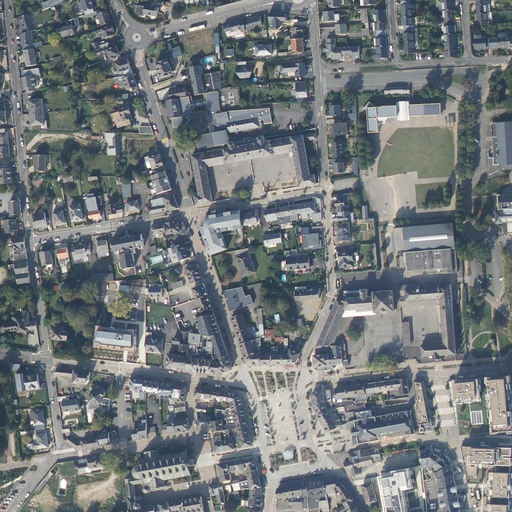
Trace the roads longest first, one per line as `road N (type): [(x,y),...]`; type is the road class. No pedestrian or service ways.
road 1 (residential): [(6,0),(30,240)]
road 2 (residential): [(510,362),(304,377)]
road 3 (residential): [(323,188),(312,15),(300,0)]
road 4 (residential): [(304,377),(330,296),(324,194)]
road 5 (residential): [(246,383),(188,213)]
road 6 (tertiary): [(137,46),(188,213)]
road 7 (residential): [(188,213),(30,240)]
road 8 (secondary): [(284,0),(146,35)]
road 9 (residential): [(390,0),(395,65),(467,61)]
road 10 (residential): [(323,188),(188,213)]
road 11 (residential): [(30,240),(46,359)]
